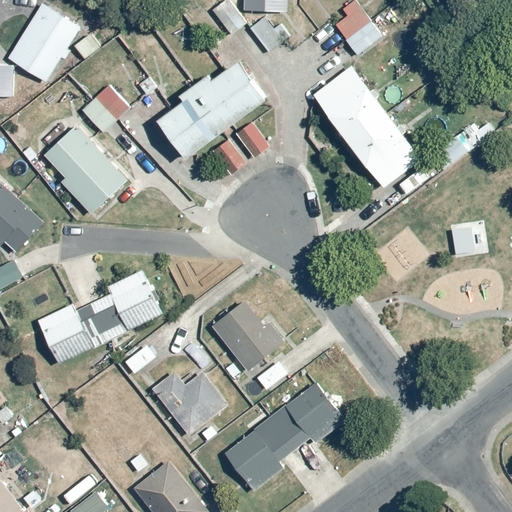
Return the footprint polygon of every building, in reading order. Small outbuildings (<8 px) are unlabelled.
[(231,0),(204,0),(233,35),(249,22),(231,0)] [(251,26),(270,52),(273,49),(280,58),(290,51),(283,42),(293,35),(276,12),(288,12),(288,0),(246,0),(246,10),(271,12),(266,15),(251,26)] [(358,0),(347,0),(341,5),(344,10),(333,18),(348,38),(373,20),(358,0)] [(467,0),(478,14),(496,0),(467,0)] [(83,24),(44,1),(12,55),(50,78),(83,24)] [(373,20),(348,38),(359,53),(384,35),(373,20)] [(87,58),(102,44),(90,30),(75,44),(87,58)] [(251,113),(271,98),(242,59),(216,79),(210,72),(181,94),(187,101),(163,119),(191,157),(209,144),(233,177),(252,163),(242,149),(248,144),(258,158),(275,145),(251,113)] [(15,64),(0,62),(0,93),(13,94),(15,64)] [(428,157),(426,155),(355,63),(317,92),(387,182),(390,186),(395,182),(405,195),(426,178),(417,166),(428,157)] [(134,106),(115,85),(111,80),(82,105),(105,131),(134,106)] [(131,178),(79,123),(48,153),(69,175),(64,179),(95,212),(131,178)] [(0,242),(3,245),(8,240),(19,251),(48,221),(15,190),(6,199),(0,193),(0,242)] [(0,289),(26,275),(16,258),(0,266),(0,289)] [(167,312),(145,268),(111,285),(114,291),(80,308),(77,302),(41,319),(62,363),(167,312)] [(291,371),(281,359),(294,348),(288,340),(300,331),(264,287),(216,326),(251,370),(253,368),(269,389),(291,371)] [(160,356),(150,343),(126,361),(136,374),(160,356)] [(219,432),(210,420),(232,403),(203,367),(186,380),(178,370),(156,388),(193,434),(199,429),(209,440),(219,432)] [(349,419),(317,378),(227,449),(258,489),(287,467),(282,461),(313,437),(318,443),(349,419)] [(0,430),(2,429),(0,426),(0,425),(15,414),(0,393),(0,430)] [(207,511),(212,508),(208,503),(174,458),(138,486),(158,511),(207,511)] [(16,485),(12,488),(0,472),(0,511),(31,511),(30,511),(42,501),(34,491),(26,497),(16,485)] [(105,511),(111,508),(97,490),(73,508),(76,511),(105,511)]
